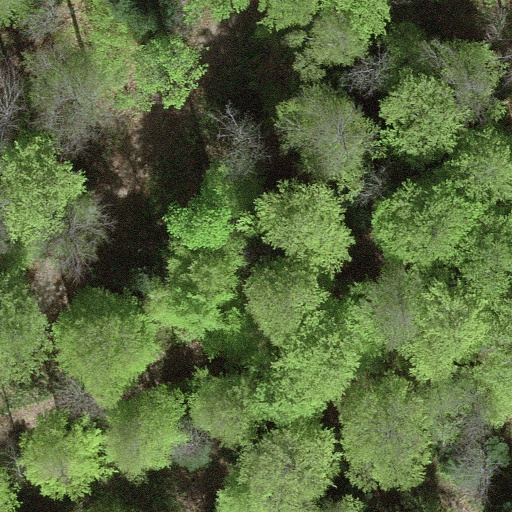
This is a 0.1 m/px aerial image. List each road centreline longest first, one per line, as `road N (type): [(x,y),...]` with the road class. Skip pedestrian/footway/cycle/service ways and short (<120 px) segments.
road 1 (track): [(0,417),(511,200)]
road 2 (track): [(240,0),(160,106),(0,368)]
